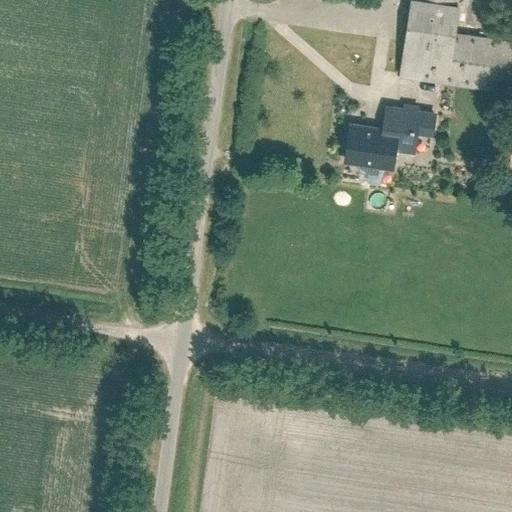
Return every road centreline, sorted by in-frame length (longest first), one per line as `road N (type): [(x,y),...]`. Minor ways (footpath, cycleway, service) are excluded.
road 1 (track): [(511,389),(0,310)]
road 2 (unclassified): [(156,511),(225,0)]
